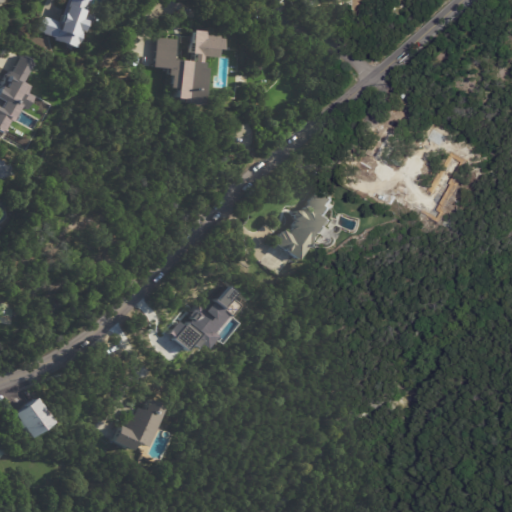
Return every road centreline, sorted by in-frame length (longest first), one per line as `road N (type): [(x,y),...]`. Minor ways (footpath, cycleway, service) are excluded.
road 1 (tertiary): [(0,382),(51,362),(105,321),(234,191),(453,0)]
road 2 (residential): [(369,73),(240,0)]
